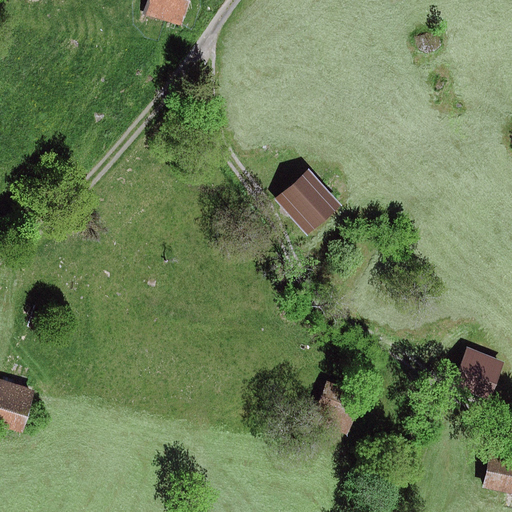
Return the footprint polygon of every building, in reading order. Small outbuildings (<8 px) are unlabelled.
[(187,0),(148,0),(143,19),(180,29),(187,0)] [(310,176),(277,201),(303,234),(336,209),(310,176)] [(500,369),(465,355),(455,379),(490,393),(500,369)] [(33,393),(0,384),(0,432),(20,438),(33,393)] [(356,408),(332,400),(324,423),(349,432),(356,408)] [(511,449),(489,444),(479,488),(511,495),(511,449)]
